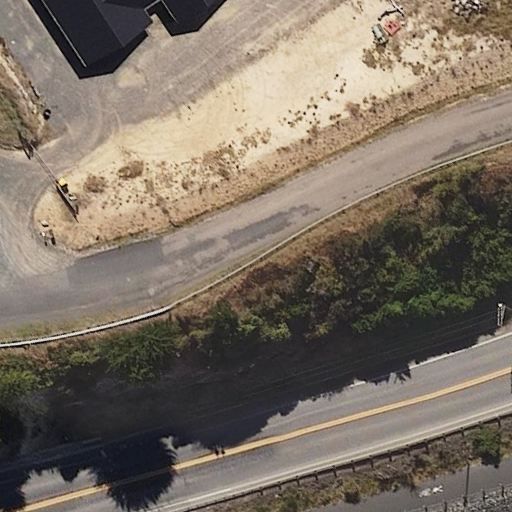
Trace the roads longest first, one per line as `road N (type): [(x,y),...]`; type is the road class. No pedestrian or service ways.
road 1 (secondary): [(511,107),(431,135),(141,268),(0,308)]
road 2 (trunk): [(511,367),(19,511)]
